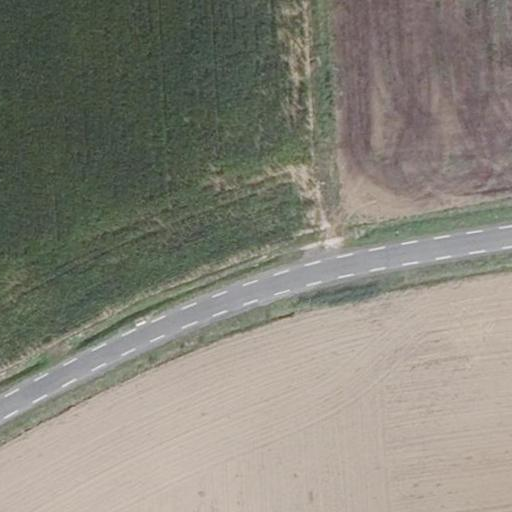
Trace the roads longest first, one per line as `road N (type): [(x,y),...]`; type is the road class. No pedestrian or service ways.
road 1 (unclassified): [(511,231),(334,263),(149,328),(0,408)]
road 2 (track): [(334,263),(312,0)]
